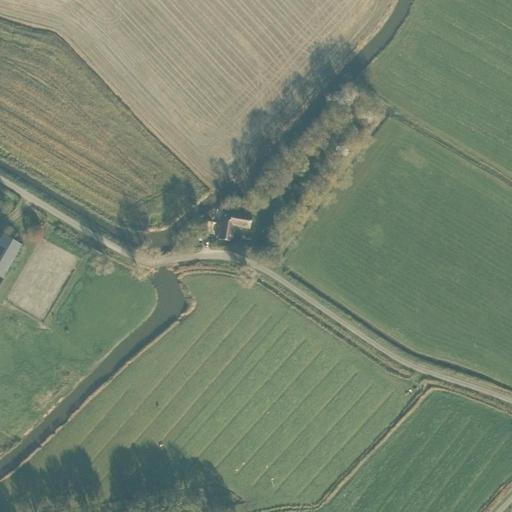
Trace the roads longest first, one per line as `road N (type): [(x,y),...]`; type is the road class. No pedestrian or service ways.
road 1 (unclassified): [(511,405),(398,363),(277,279),(216,260),(191,261)]
road 2 (unclassified): [(148,262),(0,180)]
